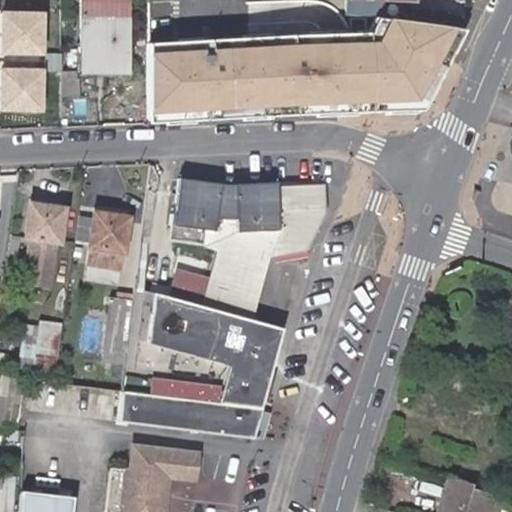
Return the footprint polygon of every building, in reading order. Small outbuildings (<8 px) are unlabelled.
[(125,0),(80,0),(80,18),(125,20),(125,0)] [(44,12),(1,10),(0,34),(0,54),(42,56),(44,12)] [(101,64),(100,74),(126,74),(125,20),(80,18),(80,64),(101,64)] [(372,35),(148,49),(147,121),(423,108),(463,32),(377,19),(372,35)] [(79,74),(100,74),(101,64),(80,64),(79,74)] [(45,71),(2,69),(0,99),(0,113),(42,115),(45,71)] [(118,392),(257,409),(266,377),(258,375),(272,329),(250,322),(243,321),(261,265),(266,248),(303,246),(302,217),(321,217),(320,190),(275,191),(274,186),(223,187),(177,179),(171,214),(168,214),(167,225),(178,228),(204,229),(212,230),(214,219),(235,219),(234,242),(218,243),(215,253),(218,254),(205,292),(172,283),(167,298),(132,288),(130,300),(123,353),(118,392)] [(23,239),(27,240),(21,282),(45,285),(51,243),(57,244),(62,209),(45,207),(46,201),(29,198),(23,239)] [(92,209),(87,250),(121,255),(126,220),(109,216),(110,211),(92,209)] [(302,258),(321,217),(302,217),(303,246),(266,248),(261,265),(267,263),(302,258)] [(202,245),(204,229),(178,228),(178,242),(202,245)] [(121,255),(87,250),(86,259),(120,264),(121,255)] [(250,322),(267,263),(261,265),(243,321),(250,322)] [(101,349),(123,353),(130,300),(110,297),(101,349)] [(58,323),(39,320),(38,327),(33,371),(52,373),(58,323)] [(38,327),(23,325),(17,380),(26,381),(31,382),(33,371),(38,327)] [(258,375),(266,377),(279,331),(272,329),(258,375)] [(511,468),(511,399),(420,369),(394,456),(505,491),(511,468)] [(0,380),(0,424),(16,427),(22,384),(0,380)] [(248,440),(257,409),(118,392),(54,384),(31,382),(26,381),(23,412),(248,440)] [(16,431),(5,431),(5,439),(15,440),(16,431)] [(129,473),(107,471),(103,511),(162,511),(167,477),(172,478),(180,470),(184,471),(196,463),(197,450),(132,443),(129,473)] [(180,470),(172,478),(183,478),(194,479),(195,471),(196,463),(184,471),(180,470)] [(6,511),(9,477),(0,476),(0,511),(6,511)] [(473,489),(474,483),(455,477),(443,511),(501,511),(504,503),(510,505),(509,509),(511,510),(511,499),(506,498),(506,500),(473,489)] [(70,511),(72,502),(19,498),(18,511),(70,511)]
